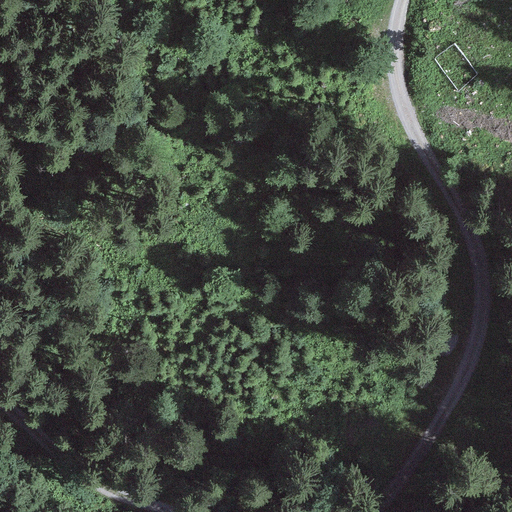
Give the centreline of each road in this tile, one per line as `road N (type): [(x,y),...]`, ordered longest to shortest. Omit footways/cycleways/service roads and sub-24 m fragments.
road 1 (track): [(396,0),(387,32),(396,98),(464,222),(480,288),(479,320),(444,410),(380,511)]
road 2 (track): [(165,511),(73,471),(0,388)]
